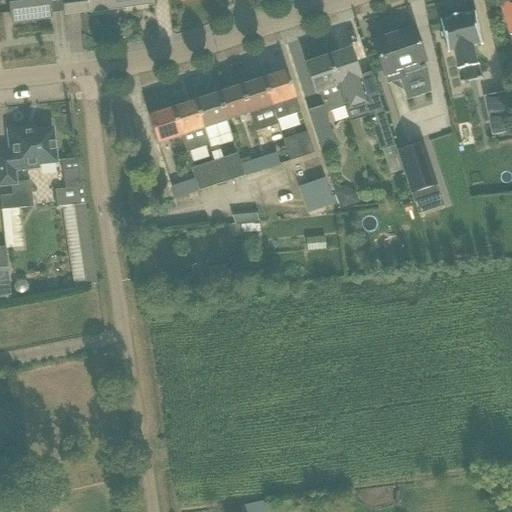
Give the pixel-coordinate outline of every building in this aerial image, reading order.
[(8,0),(12,23),(51,18),(48,0),(8,0)] [(61,0),(64,15),(89,11),(89,13),(153,5),(152,0),(61,0)] [(511,0),(502,4),(511,34),(511,0)] [(481,66),(480,65),(479,65),(475,47),(477,46),(481,45),(483,45),(483,46),(484,46),(484,45),(477,14),(477,13),(475,13),(476,14),(472,15),(468,16),(465,16),(465,15),(462,16),(454,17),(452,18),(452,19),(449,20),(445,21),(442,22),(441,21),(440,21),(440,22),(447,53),(447,54),(449,54),(449,53),(450,52),(454,52),(456,51),(460,69),(459,70),(459,71),(461,70),(478,67),(481,66)] [(373,43),(369,44),(380,77),(384,75),(395,72),(405,102),(431,94),(427,72),(424,62),(425,62),(414,29),(373,43)] [(351,50),(328,58),(344,108),(348,120),(349,119),(359,116),(364,107),(357,86),(362,85),(359,76),(351,50)] [(326,101),(329,113),(344,108),(328,58),(305,65),(314,93),(318,92),(322,103),(326,101)] [(272,106),(283,102),(288,117),(300,113),(295,98),(286,72),(263,79),(272,106)] [(249,114),(254,130),(277,123),(277,121),(272,106),(263,79),(240,87),(249,114)] [(218,95),(226,121),(249,114),(240,87),(218,95)] [(203,99),(195,102),(209,146),(210,148),(212,154),(220,151),(218,146),(230,142),(233,141),(226,121),(218,95),(216,91),(202,95),(203,99)] [(195,102),(172,110),(181,136),(185,148),(186,154),(191,152),(209,146),(195,102)] [(308,111),(320,151),(336,146),(323,106),(308,111)] [(367,114),(380,152),(394,147),(382,109),(367,114)] [(148,117),(157,144),(181,136),(172,110),(148,117)] [(511,111),(489,116),(493,136),(511,131),(511,113),(511,112),(511,111)] [(360,152),(371,149),(363,125),(352,129),(360,152)] [(11,154),(0,155),(0,185),(10,185),(15,184),(14,170),(40,168),(39,164),(56,163),(52,133),(52,130),(26,133),(25,130),(8,132),(9,138),(11,154)] [(283,141),(290,162),(313,154),(306,133),(283,141)] [(423,143),(397,152),(411,195),(437,187),(423,143)] [(263,158),(267,171),(280,167),(276,154),(263,158)] [(237,155),(214,162),(221,185),(244,178),(239,160),(237,156),(237,155)] [(249,157),(239,160),(244,178),(267,171),(263,158),(251,162),(249,157)] [(62,207),(73,288),(95,285),(78,160),(60,162),(64,190),(55,191),(57,208),(62,207)] [(214,162),(191,170),(198,192),(199,192),(221,185),(214,162)] [(183,184),(171,188),(175,199),(187,195),(183,184)] [(11,196),(0,197),(0,206),(1,211),(33,208),(31,194),(11,196)] [(149,236),(147,241),(149,246),(155,250),(160,248),(162,244),(162,239),(158,235),(153,234),(149,236)] [(195,265),(186,270),(192,284),(202,279),(195,265)]
